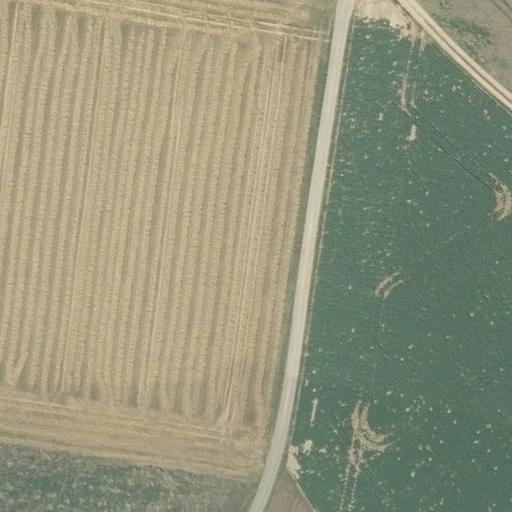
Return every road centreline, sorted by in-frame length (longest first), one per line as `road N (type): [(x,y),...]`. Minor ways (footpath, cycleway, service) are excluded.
road 1 (unclassified): [(335,0),(263,454),(235,511)]
road 2 (track): [(511,107),(401,0)]
